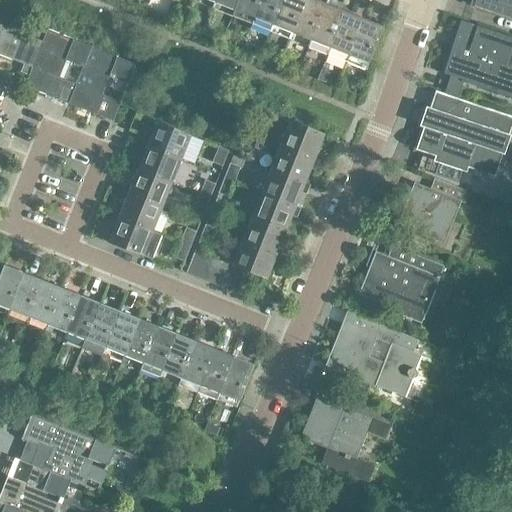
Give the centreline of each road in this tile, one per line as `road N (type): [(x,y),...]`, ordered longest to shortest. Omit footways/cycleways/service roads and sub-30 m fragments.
road 1 (residential): [(292,341),(421,3)]
road 2 (residential): [(292,341),(69,249)]
road 3 (residential): [(69,249),(13,226),(52,132),(108,155)]
road 4 (residential): [(215,511),(246,470),(292,341)]
